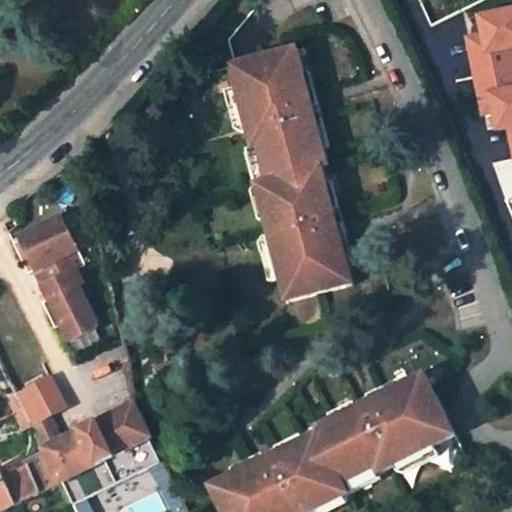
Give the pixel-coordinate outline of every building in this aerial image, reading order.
[(511,164),(511,7),(473,15),(476,34),(465,36),(484,138),(506,133),(511,164)] [(299,47),(232,65),(254,148),(260,147),(269,181),(264,182),(273,217),(267,218),(290,302),(356,284),(349,257),(344,258),(339,239),(344,237),(338,216),(325,166),(331,164),(317,114),(311,93),(305,95),(300,75),(306,74),(299,47)] [(317,92),(311,93),(317,114),(323,113),(317,92)] [(77,211),(64,218),(80,250),(88,246),(77,211)] [(344,215),(338,216),(344,237),(349,236),(344,215)] [(65,326),(73,342),(98,329),(99,324),(88,300),(92,298),(77,268),(71,254),(80,250),(64,218),(22,238),(23,240),(16,244),(27,266),(34,262),(38,271),(52,299),(56,308),(49,311),(58,329),(65,326)] [(80,250),(71,254),(77,268),(87,263),(80,250)] [(27,266),(31,274),(38,271),(34,262),(27,266)] [(45,303),(49,311),(56,308),(52,299),(45,303)] [(235,475),(210,487),(222,511),(315,511),(318,511),(315,506),(347,490),(344,485),(376,470),(378,475),(456,436),(425,374),(400,387),(403,391),(384,400),(382,396),(363,405),(316,428),(319,433),(272,456),(253,466),(255,471),(237,479),(235,475)] [(380,391),(360,401),(363,405),(382,396),(380,391)] [(104,423),(65,443),(52,418),(35,427),(65,485),(94,471),(97,478),(112,471),(108,464),(154,441),(137,406),(104,423)] [(270,451),(250,461),(253,466),(272,456),(270,451)] [(29,469),(5,480),(1,470),(0,470),(0,511),(6,511),(42,495),(29,469)]
